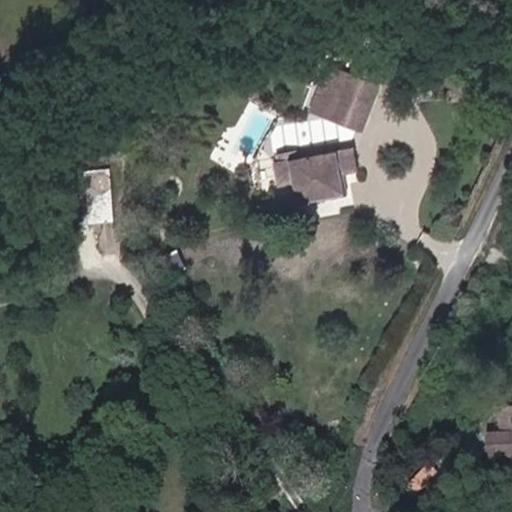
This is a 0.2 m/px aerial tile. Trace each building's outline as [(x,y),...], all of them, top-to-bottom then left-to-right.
[(366,132),(383,77),(351,66),(347,77),(326,69),(312,115),(366,132)] [(355,151),(339,154),(343,178),(359,175),(355,151)] [(291,209),(347,196),(343,178),(339,154),(268,168),(273,191),(287,188),(291,209)] [(115,172),(73,171),(71,221),(113,222),(115,172)] [(511,403),(473,413),(483,450),(487,449),(511,442),(511,403)] [(487,455),(476,476),(511,467),(511,442),(487,449),(487,455)] [(487,449),(483,450),(471,454),(476,476),(487,455),(487,449)] [(233,496),(243,511),(271,511),(254,485),(233,496)]
